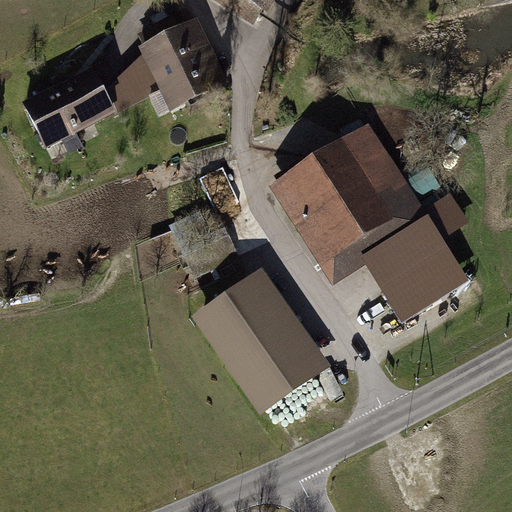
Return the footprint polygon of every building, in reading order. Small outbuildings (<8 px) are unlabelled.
[(214,0),(257,28),(275,0),(214,0)] [(196,15),(138,42),(169,108),(227,81),(196,15)] [(92,66),(21,102),(45,149),(116,113),(92,66)] [(371,122),(270,185),(332,283),(380,253),(399,282),(451,250),(371,122)] [(225,231),(184,255),(198,279),(239,255),(225,231)] [(263,266),(192,316),(260,412),(331,363),(263,266)]
